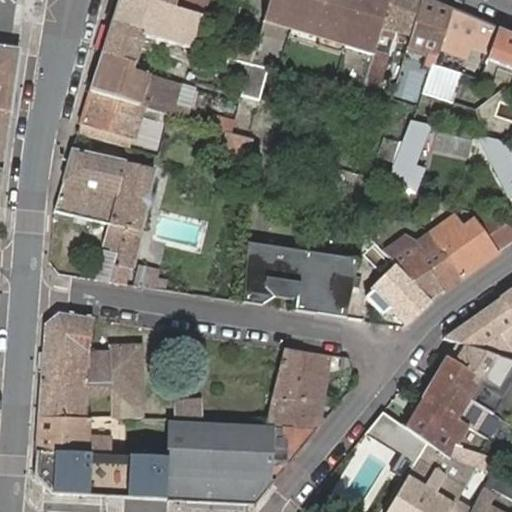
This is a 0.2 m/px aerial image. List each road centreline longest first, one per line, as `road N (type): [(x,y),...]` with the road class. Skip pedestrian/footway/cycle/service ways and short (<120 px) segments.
road 1 (residential): [(25,284),(342,342),(393,360)]
road 2 (residential): [(27,266),(36,167),(71,0)]
road 3 (residential): [(9,511),(25,284)]
road 4 (residential): [(393,360),(274,511)]
road 5 (residential): [(511,266),(455,303),(393,360)]
